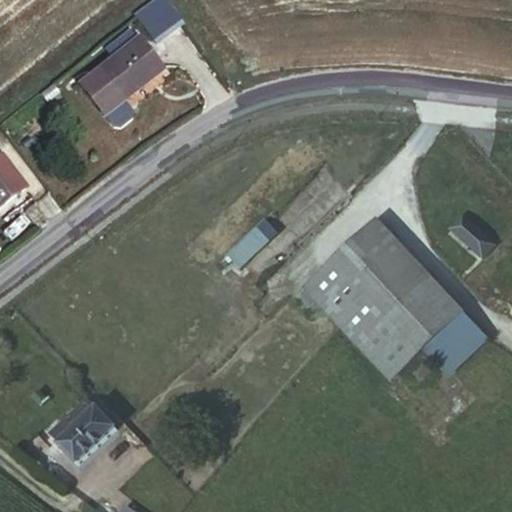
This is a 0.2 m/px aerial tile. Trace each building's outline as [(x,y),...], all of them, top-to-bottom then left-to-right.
[(104,49),(111,57),(134,39),(127,31),(104,49)] [(101,113),(160,67),(136,37),(134,39),(111,57),(77,84),(101,113)] [(0,156),(0,206),(24,186),(1,156),(0,156)] [(446,231),(476,261),(491,247),(460,215),(446,231)] [(361,234),(448,323),(464,306),(376,217),(361,234)] [(422,348),(448,323),(361,234),(289,298),(307,317),(322,306),(388,377),(422,348)] [(464,306),(448,323),(422,348),(443,370),(486,331),(464,306)] [(76,464),(167,385),(163,380),(188,358),(161,329),(107,374),(110,378),(48,433),(76,464)] [(121,511),(140,511),(130,503),(121,511)]
